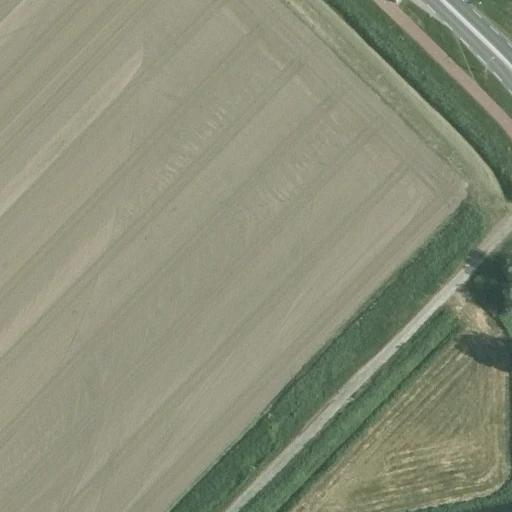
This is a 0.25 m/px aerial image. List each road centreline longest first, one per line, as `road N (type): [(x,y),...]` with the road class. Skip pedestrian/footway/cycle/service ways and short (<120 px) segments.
road 1 (track): [(511,218),(224,511)]
road 2 (tertiary): [(423,0),(511,100)]
